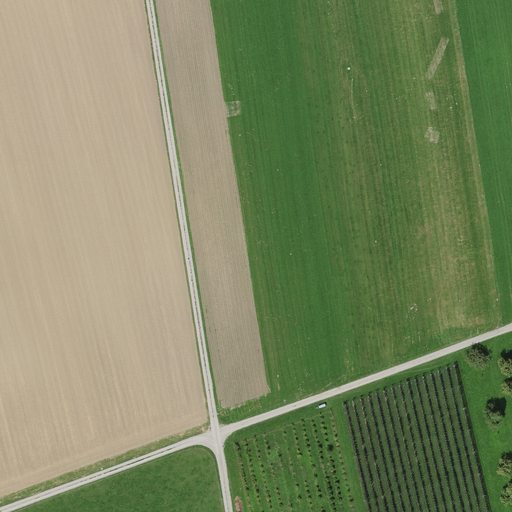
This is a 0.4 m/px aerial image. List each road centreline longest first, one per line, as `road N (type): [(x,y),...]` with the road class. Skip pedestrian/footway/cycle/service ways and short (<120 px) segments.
road 1 (track): [(217,434),(150,0)]
road 2 (track): [(217,434),(511,327)]
road 3 (track): [(1,511),(217,434)]
